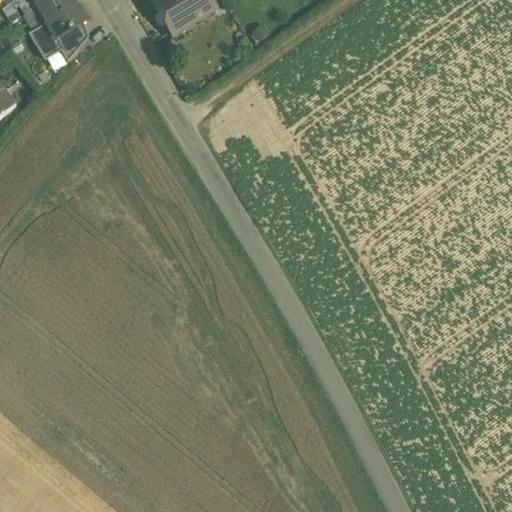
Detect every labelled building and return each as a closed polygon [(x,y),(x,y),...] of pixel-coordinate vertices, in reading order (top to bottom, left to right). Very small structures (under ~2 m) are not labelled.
[(29,0),(21,0),(14,5),(23,20),(36,12),(29,0)] [(29,0),(36,12),(56,0),(29,0)] [(69,0),(56,0),(36,12),(46,27),(75,9),(69,0)] [(159,0),(151,6),(158,17),(155,19),(153,24),(157,29),(162,30),(165,29),(166,31),(189,17),(195,26),(214,14),(205,0),(159,0)] [(75,9),(46,27),(55,43),(85,25),(75,9)] [(46,27),(36,12),(23,20),(22,21),(32,36),(46,27)] [(81,46),(71,38),(56,56),(66,64),(81,46)] [(3,96),(0,98),(0,121),(14,110),(3,96)]
